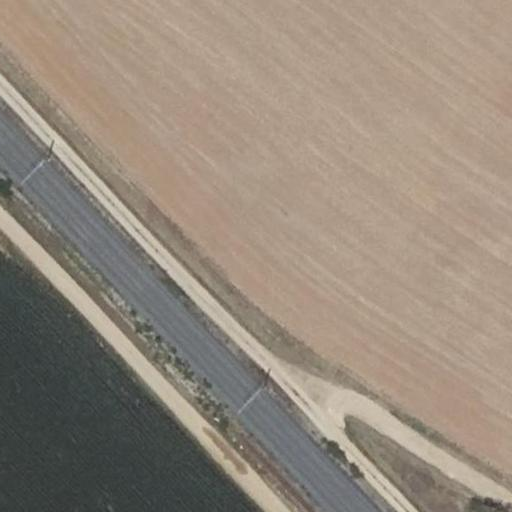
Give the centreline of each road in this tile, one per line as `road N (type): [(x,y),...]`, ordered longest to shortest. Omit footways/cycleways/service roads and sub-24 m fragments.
road 1 (track): [(511,504),(344,400),(285,386),(0,87)]
road 2 (track): [(277,511),(0,225)]
road 3 (track): [(285,386),(404,511)]
